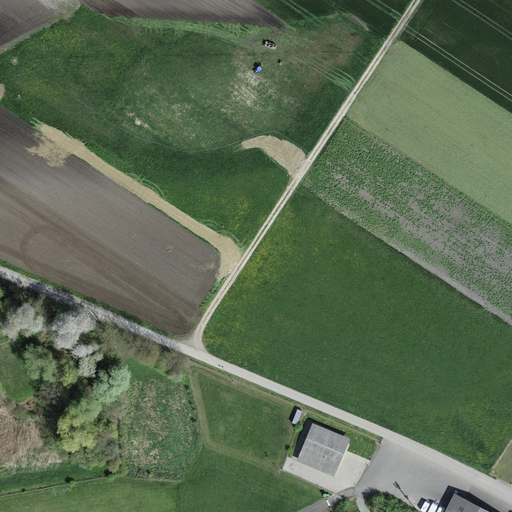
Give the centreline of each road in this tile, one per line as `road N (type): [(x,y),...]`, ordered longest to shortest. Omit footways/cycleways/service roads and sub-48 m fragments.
road 1 (track): [(511,496),(217,356),(0,271)]
road 2 (track): [(192,346),(418,0)]
